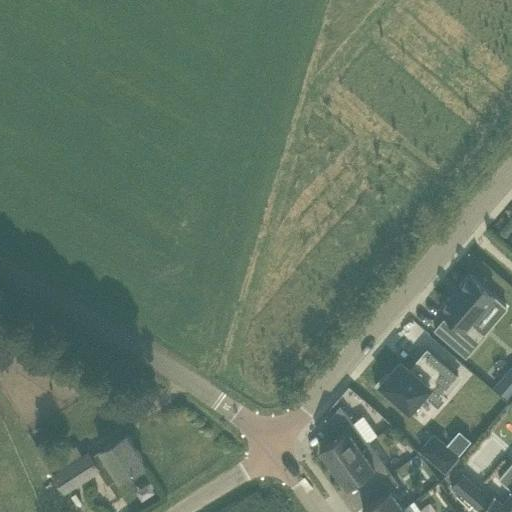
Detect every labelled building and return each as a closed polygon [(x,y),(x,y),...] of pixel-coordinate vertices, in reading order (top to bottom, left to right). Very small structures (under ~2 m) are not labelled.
[(471,321),(494,295),(495,294),(483,284),(470,272),(458,286),(440,307),(447,313),(434,328),(466,355),(485,333),(484,332),(471,321)] [(0,337),(0,367),(13,359),(0,337)] [(447,395),(443,391),(458,374),(458,373),(427,346),(410,366),(401,358),(390,370),(387,368),(374,383),(386,393),(388,390),(410,408),(423,393),(438,406),(447,395)] [(511,365),(494,385),(508,398),(511,393),(511,365)] [(367,440),(377,433),(363,414),(353,421),(340,403),(323,424),(332,437),(319,447),(323,452),(322,452),(333,466),(368,441),(367,441),(367,440)] [(46,437),(34,445),(52,473),(40,481),(52,500),(99,470),(108,483),(119,476),(119,477),(144,461),(126,432),(92,454),(89,450),(65,465),(46,437)] [(433,434),(420,449),(444,470),(458,455),(433,434)] [(368,487),(373,484),(391,471),(383,459),(369,440),(367,441),(368,441),(333,466),(343,481),(343,480),(347,485),(360,476),(368,487)] [(511,488),(511,489),(511,490),(511,491),(503,502),(494,495),(479,511),(511,511),(511,462),(499,477),(511,488)] [(366,511),(365,511),(395,511),(404,506),(390,487),(399,481),(391,471),(373,484),(380,494),(363,507),(366,511)]
